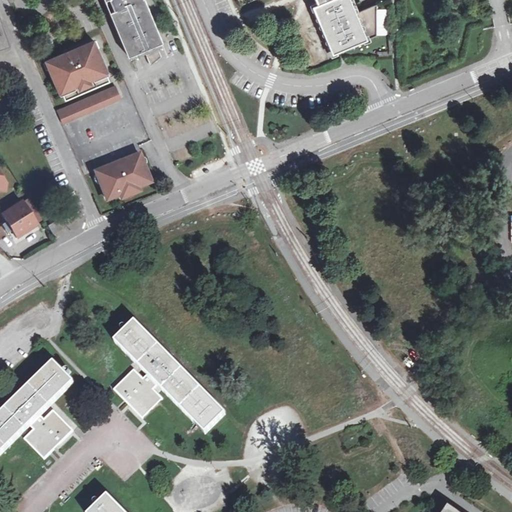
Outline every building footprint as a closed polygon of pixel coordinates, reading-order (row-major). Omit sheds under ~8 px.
[(143,0),(103,0),(128,59),(161,45),(143,0)] [(317,0),(321,6),(314,9),(334,55),(379,35),(378,5),(357,14),(351,0),(317,0)] [(63,56),(46,63),(49,70),(54,81),(55,80),(59,89),(72,83),(74,88),(92,80),(90,75),(103,70),(99,61),(101,61),(96,50),(93,43),(69,53),(71,58),(65,60),(63,56)] [(145,55),(149,67),(160,59),(156,50),(145,55)] [(97,86),(110,80),(108,76),(95,81),(97,86)] [(114,83),(57,108),(63,122),(120,97),(114,83)] [(111,165),(93,172),(104,199),(106,198),(108,200),(118,196),(119,200),(138,193),(137,189),(147,185),(146,182),(148,181),(138,155),(120,162),(126,176),(117,180),(111,165)] [(120,162),(111,165),(117,180),(126,176),(120,162)] [(0,191),(8,192),(9,183),(0,166),(0,191)] [(0,216),(0,223),(10,240),(34,225),(21,203),(0,216)] [(48,228),(53,237),(59,233),(54,225),(48,228)] [(204,432),(223,412),(216,406),(134,321),(114,340),(120,346),(148,375),(143,379),(133,370),(114,388),(128,402),(142,416),(161,398),(152,389),(157,385),(204,432)] [(0,452),(30,422),(35,426),(24,437),(43,458),(58,444),(72,430),(53,410),(44,417),(39,413),(72,381),(53,361),(0,413),(0,452)] [(122,511),(109,498),(94,511),(122,511)]
